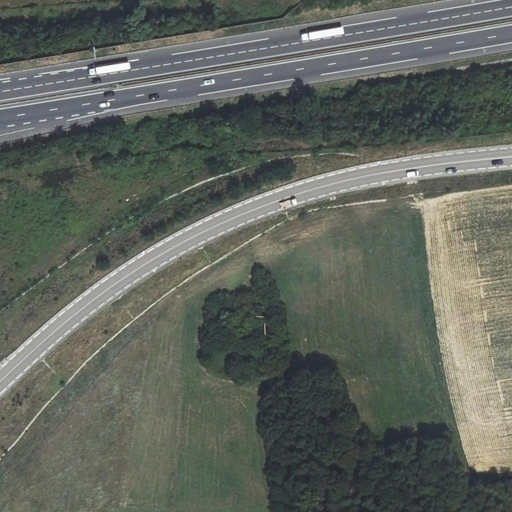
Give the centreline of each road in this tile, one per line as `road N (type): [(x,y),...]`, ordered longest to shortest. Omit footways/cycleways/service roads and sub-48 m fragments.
road 1 (tertiary): [(0,381),(86,303),(196,233),(357,177),(511,157)]
road 2 (motorway): [(0,119),(511,34)]
road 3 (motorway): [(511,6),(0,91)]
